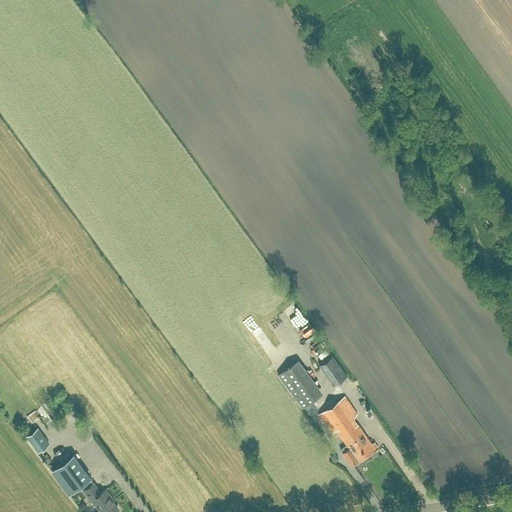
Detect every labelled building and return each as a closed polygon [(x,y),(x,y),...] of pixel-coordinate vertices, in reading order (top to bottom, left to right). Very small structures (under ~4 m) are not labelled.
[(303,317),(296,323),(303,332),(310,326),(303,317)] [(314,335),(305,339),(309,348),(318,345),(314,335)] [(332,385),(346,375),(332,355),(318,365),(332,385)] [(317,395),(293,362),(277,374),(301,407),(317,395)] [(371,443),(352,417),(356,414),(343,395),(318,413),(331,431),(336,428),(346,443),(340,448),(342,451),(351,464),(377,445),(374,441),(371,443)] [(364,399),(359,402),(365,410),(369,408),(364,399)] [(26,435),(37,451),(49,442),(37,426),(26,435)] [(321,463),(326,455),(318,451),(314,460),(321,463)] [(72,454),(51,469),(69,492),(80,484),(90,499),(92,498),(99,509),(95,511),(111,511),(117,508),(109,496),(112,495),(106,487),(100,492),(90,477),(72,454)]
